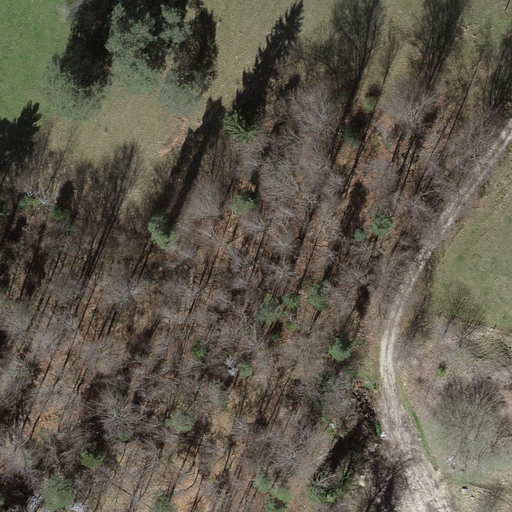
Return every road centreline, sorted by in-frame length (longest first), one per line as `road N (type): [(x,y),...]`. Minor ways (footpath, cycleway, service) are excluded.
road 1 (track): [(439,511),(388,385),(387,342),(433,238),(511,125)]
road 2 (track): [(0,161),(154,0)]
